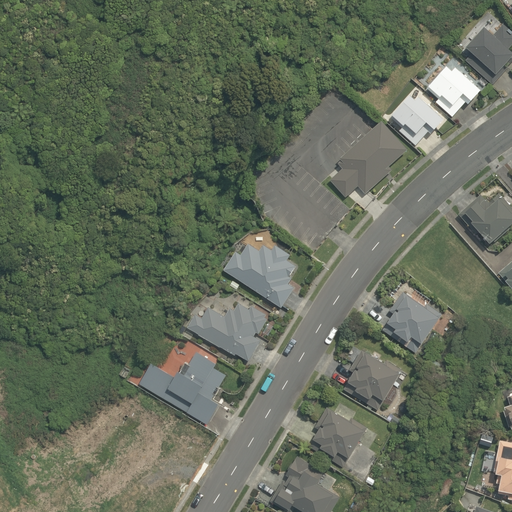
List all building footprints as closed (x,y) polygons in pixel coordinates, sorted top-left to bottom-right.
[(464,58),(467,61),(495,85),(511,65),(511,50),(510,49),(511,47),(511,31),(504,24),(495,35),(489,29),(464,58)] [(435,100),(453,118),(468,103),(471,106),(485,92),(457,63),(433,87),(441,95),(435,100)] [(419,90),(396,115),(406,124),(399,132),(415,147),(433,127),(440,133),(452,120),(419,90)] [(407,149),(381,120),(339,158),(341,160),(338,163),(343,168),(330,179),(345,197),(358,186),(365,194),(392,170),(389,166),(407,149)] [(484,202),(469,215),(494,244),(511,229),(511,208),(500,195),(487,206),(484,202)] [(238,252),(225,271),(281,308),(297,283),(289,278),(297,266),(266,246),(261,254),(251,247),(245,256),(238,252)] [(196,313),(187,329),(236,357),(237,355),(250,362),(263,341),(259,339),(272,317),(220,287),(203,317),(196,313)] [(444,317),(404,292),(390,313),(396,317),(391,325),(400,330),(398,334),(412,343),(409,348),(419,355),(444,317)] [(405,372),(365,351),(353,373),(355,374),(346,393),(383,413),(405,372)] [(183,378),(155,362),(141,388),(210,425),(222,403),(212,397),(228,369),(197,352),(183,378)] [(117,415),(101,400),(91,410),(107,425),(117,415)] [(369,432),(329,408),(315,431),(320,434),(311,450),(326,459),(329,454),(336,458),(334,462),(346,469),(369,432)] [(511,500),(511,442),(501,440),(493,474),(500,476),(498,485),(503,486),(501,493),(509,495),(508,499),(511,500)] [(103,470),(86,455),(80,461),(96,477),(103,470)] [(325,472),(299,457),(288,476),(290,477),(282,491),(285,492),(278,504),(290,511),(295,511),(297,509),(303,511),(333,511),(342,497),(318,483),(325,472)]
